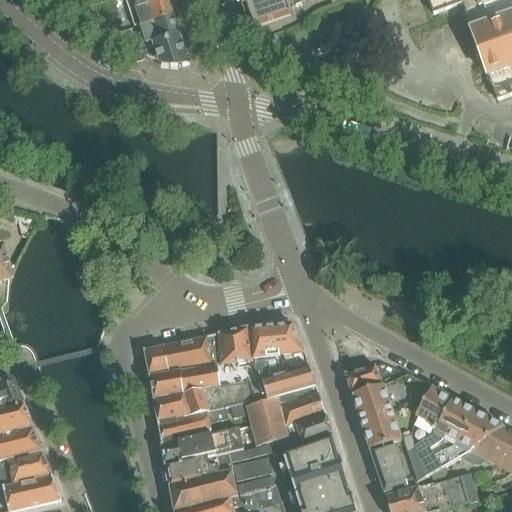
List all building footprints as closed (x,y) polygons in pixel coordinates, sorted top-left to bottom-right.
[(141,25),(173,14),(168,0),(127,0),(135,21),(139,19),(141,25)] [(244,5),(242,5),(245,13),(244,13),(249,27),(254,25),(255,28),(291,16),(285,0),(290,0),(291,0),(257,0),(244,5)] [(511,0),(428,0),(434,15),(463,5),(472,31),(471,31),(488,78),(489,78),(498,101),(511,96),(511,0)] [(79,8),(69,11),(88,25),(95,16),(82,7),(79,8)] [(140,61),(144,60),(150,49),(154,48),(162,45),(161,41),(180,35),(181,34),(173,14),(141,25),(145,36),(135,39),(128,53),(130,58),(135,61),(140,61)] [(118,34),(107,39),(117,46),(118,34)] [(154,48),(155,49),(159,61),(160,64),(160,65),(173,66),(182,67),(190,64),(180,35),(161,41),(162,45),(154,48)] [(149,50),(147,57),(159,61),(155,49),(149,50)] [(0,281),(12,279),(11,276),(3,243),(0,244),(0,281)] [(257,382),(250,383),(253,400),(260,398),(262,403),(278,399),(317,389),(304,355),(304,354),(295,330),(289,326),(251,329),(254,362),(284,358),(291,376),(257,382)] [(250,329),(218,336),(222,367),(233,365),(234,371),(255,367),(257,382),(291,376),(284,358),(254,362),(251,329),(250,329)] [(207,339),(145,353),(150,379),(181,373),(217,368),(222,367),(218,336),(207,339)] [(181,373),(150,379),(155,401),(204,391),(216,389),(220,389),(250,383),(257,382),(255,367),(234,371),(233,365),(222,367),(217,368),(181,373)] [(376,368),(347,377),(353,397),(385,387),(404,379),(409,377),(384,366),(376,368)] [(409,377),(404,379),(417,402),(423,405),(426,406),(419,419),(417,422),(435,432),(436,433),(445,438),(456,444),(472,453),(474,451),(502,428),(413,378),(409,377)] [(385,387),(353,397),(370,452),(402,442),(404,441),(409,455),(411,464),(413,469),(418,484),(431,477),(442,471),(447,468),(460,460),(461,459),(472,453),(456,444),(445,438),(436,433),(435,432),(417,422),(419,419),(426,406),(423,405),(417,402),(404,379),(385,387)] [(0,383),(0,411),(24,406),(19,393),(19,392),(16,384),(10,381),(0,383)] [(204,391),(155,401),(159,425),(208,414),(211,413),(226,409),(231,408),(246,405),(254,403),(253,400),(250,383),(220,389),(216,389),(204,391)] [(247,407),(246,408),(248,416),(257,448),(289,440),(286,429),(326,416),(319,394),(280,407),(278,399),(262,403),(247,407)] [(246,405),(231,408),(234,420),(248,416),(246,408),(247,407),(246,405)] [(0,411),(0,437),(3,437),(4,441),(14,439),(13,434),(33,430),(24,406),(0,411)] [(208,414),(159,425),(164,448),(191,442),(203,439),(213,437),(211,426),(229,422),(226,409),(211,413),(208,414)] [(326,416),(286,429),(289,440),(294,454),(334,438),(326,416)] [(472,453),(461,459),(462,460),(473,466),(481,466),(486,461),(498,467),(511,441),(511,433),(502,428),(474,451),(472,453)] [(3,437),(0,437),(0,463),(37,456),(43,455),(42,450),(41,449),(40,445),(33,430),(13,434),(14,439),(4,441),(3,437)] [(191,442),(164,448),(167,468),(207,459),(210,459),(217,457),(229,455),(245,451),(240,430),(226,434),(213,437),(203,439),(191,442)] [(294,454),(284,457),(291,477),(290,477),(295,494),(296,495),(301,511),(310,511),(332,505),(353,498),(347,479),(341,461),(334,439),(294,454)] [(402,442),(370,452),(385,496),(386,495),(418,485),(418,484),(413,469),(411,464),(409,455),(404,441),(402,442)] [(511,441),(498,467),(511,475),(511,472),(511,441)] [(272,447),(258,450),(260,458),(274,455),(272,447)] [(258,450),(247,453),(249,461),(260,458),(258,450)] [(247,453),(231,457),(233,465),(249,461),(247,453)] [(0,490),(5,490),(15,487),(52,479),(43,455),(37,456),(0,463),(0,490)] [(214,479),(172,489),(175,511),(180,511),(239,497),(229,455),(217,457),(210,459),(212,469),(214,479)] [(207,459),(167,468),(172,489),(214,479),(212,469),(210,459),(207,459)] [(269,460),(259,462),(261,470),(271,468),(269,460)] [(259,462),(249,465),(251,472),(261,470),(259,462)] [(249,465),(234,469),(236,476),(251,472),(249,465)] [(271,468),(261,470),(263,478),(273,475),(271,468)] [(442,471),(431,477),(433,481),(447,478),(448,474),(447,468),(442,471)] [(261,470),(251,472),(253,480),(263,478),(261,470)] [(251,472),(236,476),(238,484),(253,480),(251,472)] [(471,475),(462,477),(465,486),(473,484),(471,475)] [(462,477),(387,499),(391,511),(439,511),(470,503),(468,495),(465,486),(462,477)] [(273,478),(264,481),(266,489),(275,486),(273,478)] [(15,487),(5,490),(10,511),(18,511),(61,503),(52,479),(15,487)] [(264,481),(254,484),(256,492),(266,489),(264,481)] [(254,484),(239,488),(241,496),(256,492),(254,484)] [(473,484),(465,486),(468,495),(476,493),(473,484)] [(278,487),(271,489),(273,495),(276,508),(283,506),(278,487)] [(180,511),(260,511),(276,508),(273,495),(271,489),(239,497),(180,511)] [(476,493),(468,495),(470,503),(471,504),(479,502),(476,493)] [(357,511),(353,498),(332,505),(310,511),(357,511)]
